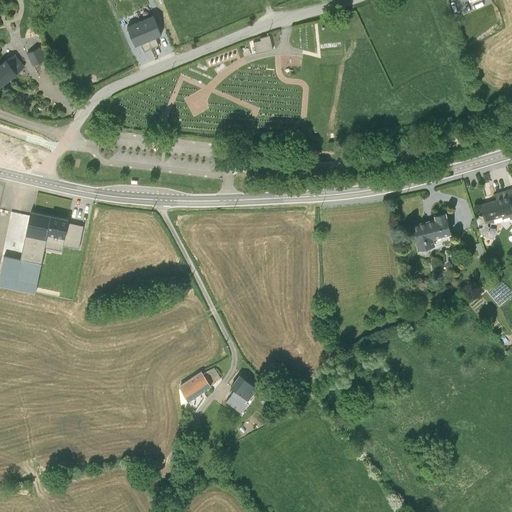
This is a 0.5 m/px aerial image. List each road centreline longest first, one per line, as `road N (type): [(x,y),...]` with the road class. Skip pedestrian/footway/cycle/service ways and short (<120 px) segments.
road 1 (secondary): [(39,180),(155,198),(272,198),(383,187),(511,152)]
road 2 (residential): [(353,0),(205,47),(115,87),(82,114),(39,180)]
